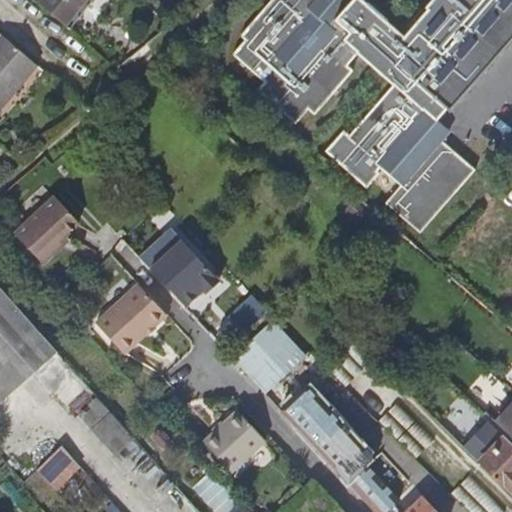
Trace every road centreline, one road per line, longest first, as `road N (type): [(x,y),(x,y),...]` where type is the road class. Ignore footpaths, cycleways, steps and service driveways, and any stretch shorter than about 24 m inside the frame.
road 1 (residential): [(124,254),(360,511)]
road 2 (residential): [(137,511),(28,390)]
